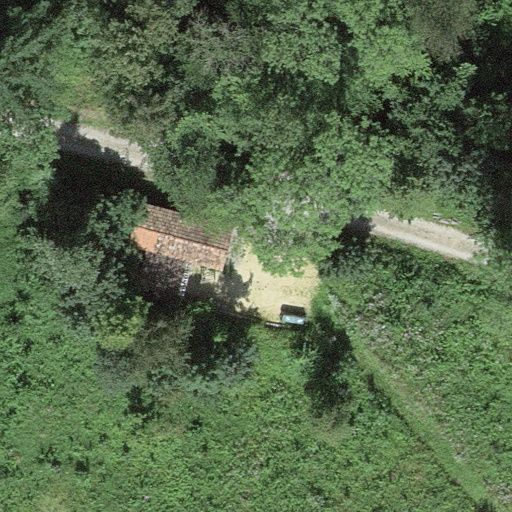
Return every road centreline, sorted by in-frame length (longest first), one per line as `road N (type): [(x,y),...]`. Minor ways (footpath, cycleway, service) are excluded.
road 1 (track): [(0,127),(253,180),(511,262)]
road 2 (track): [(509,511),(311,294),(253,180)]
